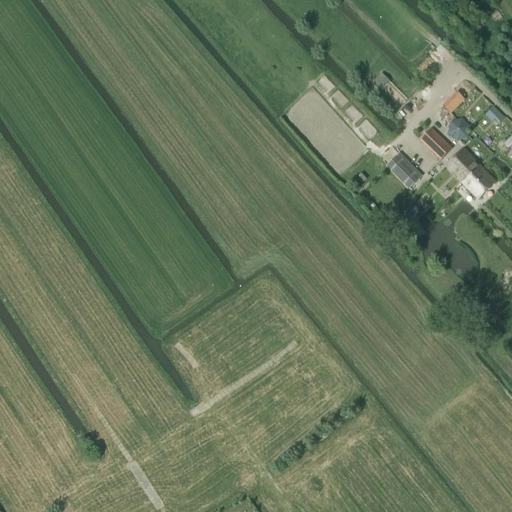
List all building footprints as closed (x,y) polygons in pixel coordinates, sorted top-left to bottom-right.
[(451,122),(448,134),(456,141),(467,138),(470,127),(462,119),(451,122)] [(441,160),(452,148),(431,128),(419,140),(441,160)] [(478,200),(496,183),(463,149),(446,165),(463,183),(462,184),(478,200)] [(399,153),(386,166),(409,189),(422,176),(399,153)] [(103,511),(93,492),(56,432),(39,442),(68,488),(52,496),(58,511),(103,511)] [(108,493),(118,511),(151,511),(132,479),(108,493)]
